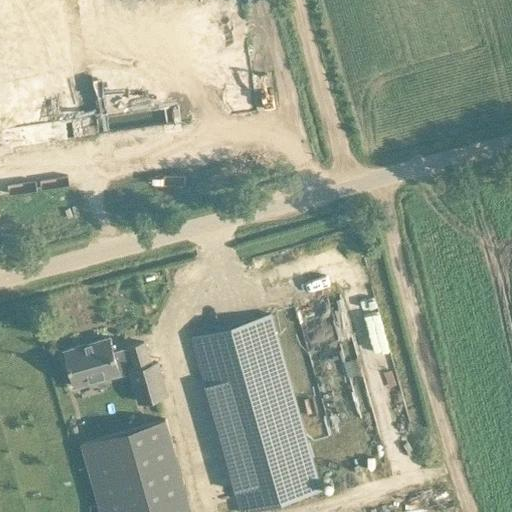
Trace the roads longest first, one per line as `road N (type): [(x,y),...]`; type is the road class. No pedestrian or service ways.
road 1 (unclassified): [(0,283),(511,146)]
road 2 (track): [(383,181),(465,511)]
road 3 (track): [(296,0),(353,189)]
